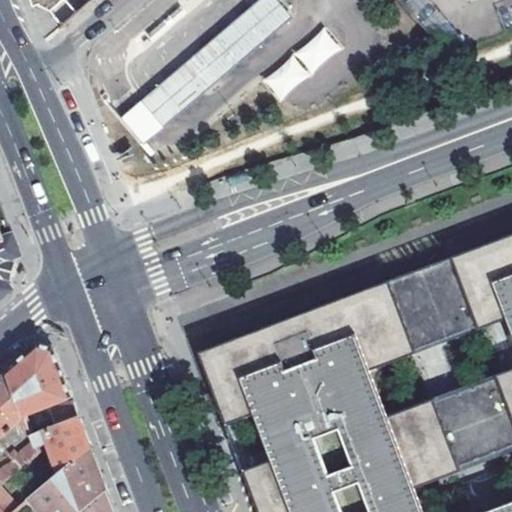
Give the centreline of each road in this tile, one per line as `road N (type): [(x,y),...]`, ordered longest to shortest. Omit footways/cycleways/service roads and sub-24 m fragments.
road 1 (secondary): [(511,121),(405,160),(248,242),(118,288)]
road 2 (secondary): [(118,288),(32,75),(0,47)]
road 3 (secondary): [(201,511),(118,288)]
road 4 (secondary): [(72,292),(155,511)]
road 5 (secondary): [(0,104),(72,292)]
